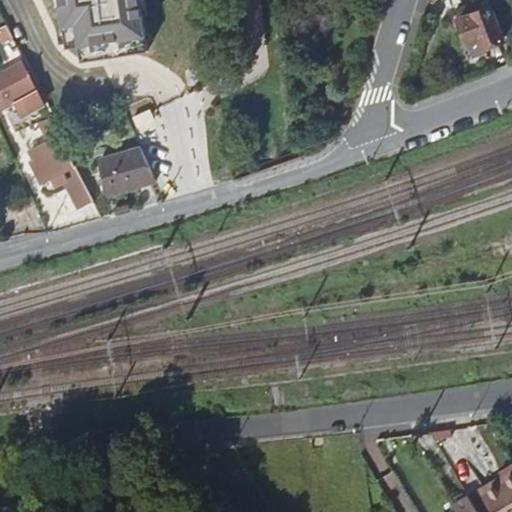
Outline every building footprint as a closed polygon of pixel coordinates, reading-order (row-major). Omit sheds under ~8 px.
[(82,42),(84,57),(151,47),(143,0),(62,0),(69,45),(82,42)] [(492,7),(461,19),(475,54),(481,52),(480,48),(485,46),(485,47),(505,39),(492,7)] [(4,51),(11,63),(22,57),(15,45),(4,51)] [(0,80),(0,92),(9,108),(27,99),(34,113),(49,105),(22,57),(11,63),(10,64),(15,72),(0,80)] [(44,129),(51,142),(62,136),(56,123),(44,129)] [(33,151),(38,160),(34,162),(45,183),(54,178),(58,185),(70,179),(66,172),(78,166),(62,136),(51,142),(33,151)] [(104,161),(116,196),(162,181),(147,148),(104,161)] [(74,189),(84,208),(93,203),(83,184),(74,189)] [(511,511),(511,481),(486,497),(495,511),(511,511)] [(479,511),(472,498),(456,507),(459,511),(479,511)]
